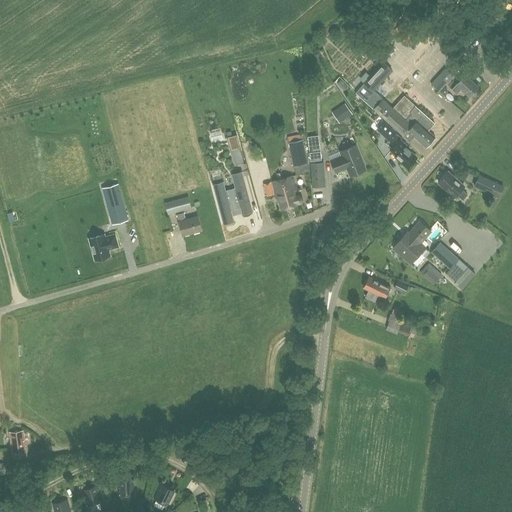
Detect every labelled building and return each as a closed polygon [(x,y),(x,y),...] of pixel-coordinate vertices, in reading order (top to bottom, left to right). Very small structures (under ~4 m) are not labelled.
[(413,35),(403,25),(396,33),(406,43),(413,35)] [(427,51),(424,48),(418,54),(437,73),(450,61),(434,44),(427,51)] [(410,142),(414,137),(426,147),(435,137),(428,131),(430,129),(429,128),(434,122),(404,96),(393,108),(373,91),(391,70),(383,63),(356,93),(410,142)] [(446,68),(431,84),(440,91),(454,76),(446,68)] [(470,97),(479,87),(466,74),(453,89),(458,94),(462,90),(470,97)] [(377,91),(386,100),(402,84),(394,76),(377,91)] [(322,84),(330,97),(337,93),(329,80),(322,84)] [(346,85),(341,80),(337,84),(343,89),(346,85)] [(350,85),(344,89),(348,95),(354,91),(350,85)] [(317,99),(316,112),(325,112),(325,99),(317,99)] [(435,128),(444,138),(450,132),(441,121),(446,117),(432,102),(423,111),(437,125),(435,128)] [(335,110),(342,121),(352,114),(345,104),(335,110)] [(385,122),(377,130),(389,141),(397,133),(385,122)] [(288,138),(296,175),(310,172),(303,139),(302,139),(300,135),(288,138)] [(401,140),(392,150),(397,155),(396,157),(407,167),(416,157),(405,147),(406,145),(401,140)] [(310,152),(321,151),(320,142),(309,143),(310,152)] [(336,173),(347,168),(350,176),(366,170),(356,146),(340,152),(342,156),(331,161),(336,173)] [(225,168),(243,162),(240,152),(222,157),(225,168)] [(325,186),(323,162),(310,163),(312,187),(325,186)] [(463,189),(465,187),(450,171),(439,183),(454,198),(457,195),(462,200),(468,194),(463,189)] [(251,206),(242,172),(232,175),(235,188),(226,190),(223,182),(213,185),(222,219),(232,216),(230,208),(240,205),(240,208),(251,206)] [(505,186),(481,175),(476,186),(500,196),(505,186)] [(295,196),(294,192),(296,191),(292,176),(272,181),(277,198),(279,198),(282,209),(298,205),(298,204),(301,203),(303,200),(302,197),(299,195),(295,196)] [(128,219),(118,185),(104,189),(114,223),(128,219)] [(188,195),(165,202),(168,214),(191,208),(188,195)] [(183,214),(178,215),(180,222),(179,222),(183,237),(202,231),(198,217),(185,220),(183,214)] [(393,248),(411,264),(425,248),(421,243),(432,231),(421,221),(409,234),(405,239),(403,237),(393,248)] [(324,246),(335,234),(329,229),(318,241),(324,246)] [(109,242),(94,246),(100,267),(115,263),(113,256),(123,254),(120,242),(110,245),(109,242)] [(459,260),(440,243),(432,252),(450,268),(445,274),(461,288),(473,274),(467,268),(468,268),(459,260)] [(422,275),(433,284),(442,274),(428,263),(420,272),(423,274),(422,275)] [(369,277),(364,288),(369,290),(366,297),(372,300),(376,290),(383,293),(387,286),(369,277)] [(398,281),(394,288),(407,294),(411,287),(398,281)] [(382,310),(385,315),(393,310),(389,305),(382,310)] [(397,333),(398,331),(409,336),(412,328),(400,324),(403,317),(390,313),(388,320),(389,321),(386,329),(397,333)] [(27,462),(23,431),(10,432),(13,458),(14,464),(27,462)] [(133,495),(132,479),(126,479),(126,480),(118,481),(119,496),(133,495)] [(102,501),(97,486),(90,488),(91,489),(83,491),(88,506),(102,501)] [(167,505),(174,491),(168,488),(168,489),(161,486),(154,499),(167,505)] [(69,511),(66,499),(60,501),(61,502),(53,504),(54,511),(69,511)]
